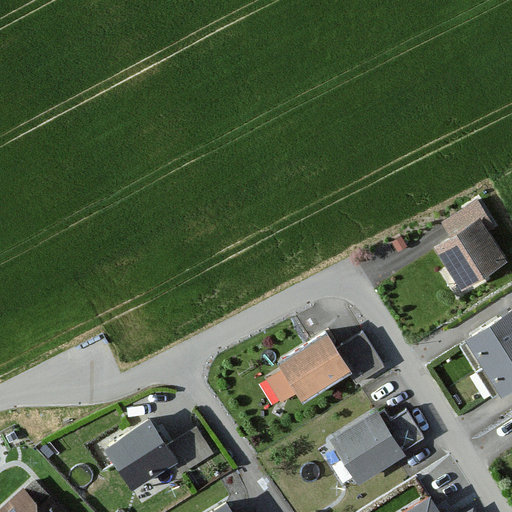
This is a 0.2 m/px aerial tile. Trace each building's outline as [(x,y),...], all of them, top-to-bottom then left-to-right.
[(495,231),(474,200),(445,219),(455,233),(434,248),(461,288),(504,259),(488,235),(495,231)] [(511,308),(468,337),(504,392),(511,386),(511,308)] [(326,332),(280,360),(303,396),(346,369),(356,384),(381,369),(361,337),(338,351),(326,332)] [(377,413),(331,441),(354,480),(400,452),(377,413)] [(150,417),(103,445),(128,486),(169,462),(177,475),(212,454),(193,423),(164,440),(150,417)] [(37,508),(20,489),(0,507),(0,511),(61,511),(48,498),(37,508)] [(467,511),(438,511),(428,495),(400,511),(472,511),(471,510),(467,511)] [(231,511),(225,501),(208,511),(231,511)]
